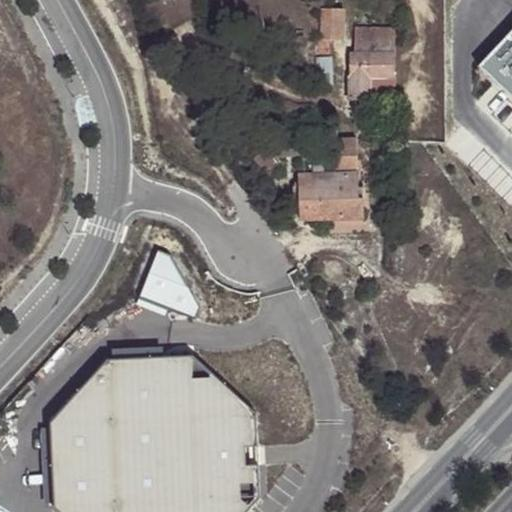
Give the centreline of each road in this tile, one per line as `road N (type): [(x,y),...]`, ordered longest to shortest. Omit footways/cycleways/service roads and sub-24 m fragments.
road 1 (unclassified): [(55,0),(111,122),(113,187),(93,258),(0,366)]
road 2 (tertiary): [(511,410),(415,511)]
